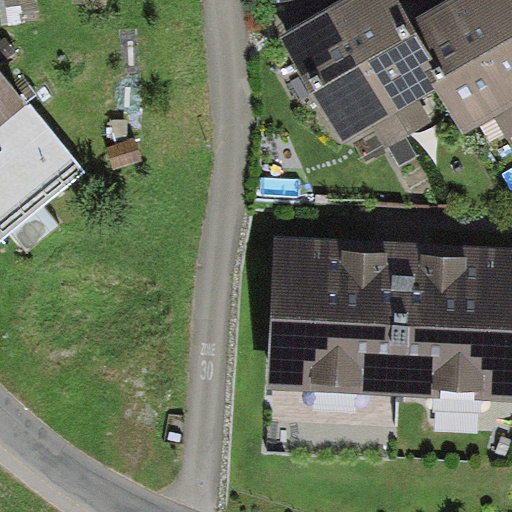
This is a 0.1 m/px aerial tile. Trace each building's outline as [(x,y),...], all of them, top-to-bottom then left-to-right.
[(387,140),(409,127),(336,0),(327,0),(285,24),(344,127),(371,112),(387,140)] [(410,0),(336,0),(409,127),(430,115),(413,86),(434,74),(421,50),(434,43),(413,5),(410,0)] [(506,130),(511,126),(511,83),(463,0),(421,0),(413,5),(434,43),(421,50),(434,74),(464,121),(490,106),(506,130)] [(511,0),(463,0),(511,83),(511,0)] [(0,108),(28,86),(0,51),(0,108)] [(511,382),(511,231),(279,220),(267,371),(511,382)] [(145,295),(60,287),(55,338),(141,345),(145,295)]
